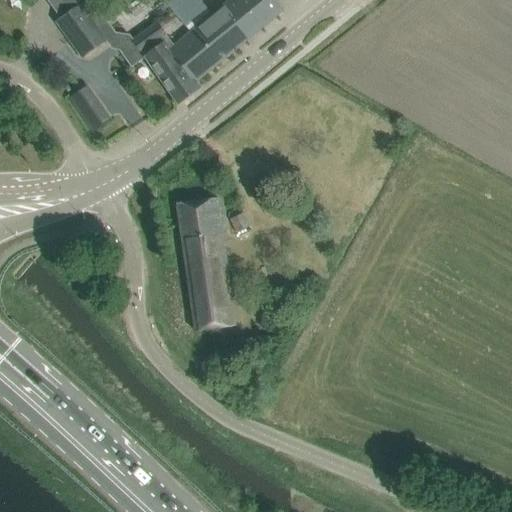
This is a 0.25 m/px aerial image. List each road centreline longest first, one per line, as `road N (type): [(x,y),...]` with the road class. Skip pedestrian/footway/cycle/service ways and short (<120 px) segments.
road 1 (unclassified): [(486,511),(360,458),(293,444),(222,416),(187,391),(137,325),(135,256),(105,181)]
road 2 (tertiary): [(105,181),(341,0)]
road 3 (unclassified): [(105,181),(45,100),(0,70)]
road 4 (primary): [(63,433),(72,402),(65,377),(0,322)]
road 5 (primary): [(155,511),(63,433)]
